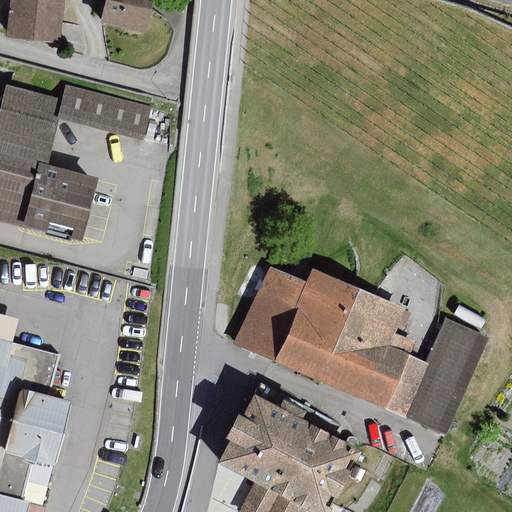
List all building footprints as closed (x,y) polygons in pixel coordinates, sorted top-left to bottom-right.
[(66,0),(12,0),(9,38),(62,43),(66,0)] [(155,0),(107,0),(103,23),(149,33),(155,0)] [(151,105),(66,85),(63,100),(58,120),(143,140),(151,105)] [(0,116),(0,219),(83,240),(99,180),(46,167),(58,120),(63,100),(8,86),(0,116)] [(304,285),(270,271),(237,346),(448,437),(491,338),(449,320),(431,361),(390,343),(404,312),(310,271),(304,285)] [(0,495),(24,501),(34,461),(58,467),(74,401),(51,396),(61,356),(0,341),(0,495)] [(364,453),(257,398),(223,465),(255,482),(239,511),(299,511),(303,506),(313,511),(333,511),(334,511),(327,508),(332,497),(340,501),(364,453)] [(0,495),(0,511),(29,511),(31,503),(24,501),(0,495)]
